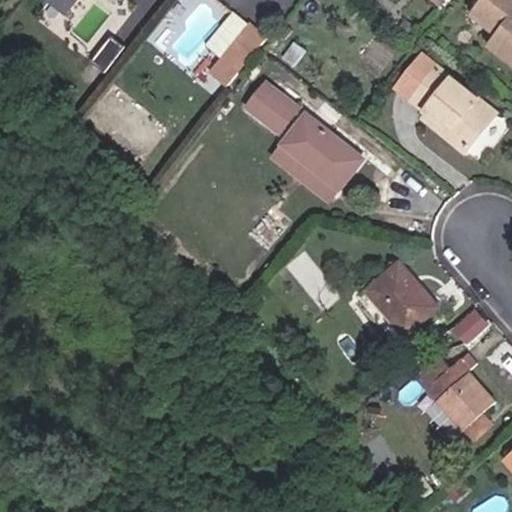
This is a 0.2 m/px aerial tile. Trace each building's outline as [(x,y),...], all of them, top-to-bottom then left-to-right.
[(51,0),(66,12),(76,0),(51,0)] [(511,0),(488,0),(476,15),(502,36),(494,46),(511,60),(511,0)] [(256,56),(269,39),(256,27),(242,45),(256,56)] [(92,62),(106,73),(127,47),(112,35),(92,62)] [(298,67),(309,53),(300,46),(289,59),(298,67)] [(398,87),(413,99),(439,68),(424,55),(398,87)] [(495,112),(439,68),(413,99),(449,129),(445,134),(465,150),(495,112)] [(299,108),(269,84),(248,109),(279,132),(299,108)] [(285,145),(339,188),(363,157),(308,115),(285,145)] [(330,201),(339,188),(285,145),(275,158),(330,201)] [(277,211),(268,221),(282,234),(292,225),(277,211)] [(282,234),(268,221),(261,229),(275,242),(282,234)] [(407,335),(440,307),(402,262),(370,290),(407,335)] [(474,342),(490,317),(474,307),(458,331),(474,342)] [(465,431),(485,412),(497,401),(462,362),(445,377),(438,367),(423,380),(432,389),(430,390),(465,431)] [(495,424),(485,412),(465,431),(476,442),(495,424)]
